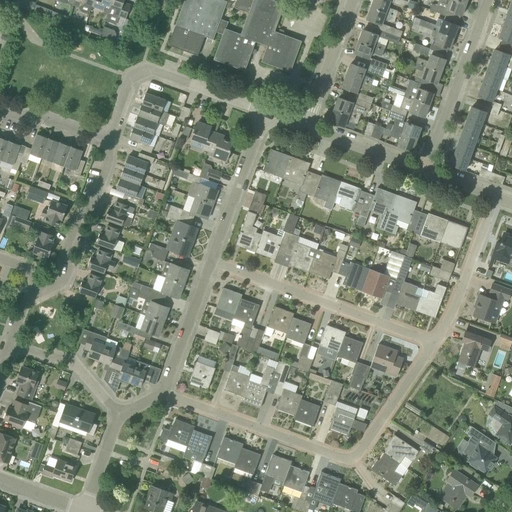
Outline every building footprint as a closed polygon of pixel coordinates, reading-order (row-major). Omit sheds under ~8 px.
[(110,7),(113,0),(94,0),(92,7),(103,11),(105,5),(110,7)] [(124,0),(113,0),(110,7),(107,16),(109,17),(115,15),(126,19),(131,5),(124,3),(124,0)] [(226,0),(182,0),(169,45),(199,54),(204,36),(213,39),(215,33),(221,32),(221,34),(213,60),(246,70),(255,41),(266,45),(261,63),(291,72),(301,39),(275,31),(281,10),(281,1),(275,0),(236,0),(234,9),(238,9),(247,12),(241,33),(226,29),(228,21),(221,19),(226,0)] [(385,0),(373,0),(371,8),(395,17),(398,12),(387,8),(390,1),(385,0)] [(407,9),(409,3),(401,0),(394,0),(393,4),(407,9)] [(466,4),(454,0),(438,0),(436,6),(431,4),(429,10),(449,17),(451,12),(462,16),(466,4)] [(44,15),(50,18),(53,11),(46,8),(44,15)] [(393,22),(395,17),(371,8),(366,20),(381,25),(383,18),(393,22)] [(511,16),(507,15),(503,27),(511,30),(511,16)] [(421,20),(419,25),(453,38),(458,26),(447,22),(443,21),(441,27),(421,20)] [(434,45),(449,50),(453,38),(419,25),(417,31),(437,38),(434,45)] [(387,26),(385,32),(400,38),(402,32),(387,26)] [(105,27),(101,36),(115,41),(117,35),(115,31),(105,27)] [(511,30),(503,27),(499,39),(511,43),(511,30)] [(363,30),(359,42),(383,51),(385,46),(375,42),(377,35),(372,33),(363,30)] [(400,38),(385,32),(383,39),(397,44),(400,38)] [(8,42),(10,36),(4,34),(1,40),(8,42)] [(383,51),(359,42),(354,54),(369,59),(371,52),(381,56),(383,51)] [(427,56),(429,49),(415,44),(412,50),(427,56)] [(511,53),(511,55),(495,49),(490,61),(505,66),(504,67),(511,69),(511,67),(511,53)] [(417,58),(415,62),(441,72),(445,60),(431,55),(428,62),(417,58)] [(370,65),(385,70),(387,65),(372,59),(370,65)] [(490,61),(486,73),(500,78),(504,67),(505,66),(490,61)] [(416,76),(414,81),(429,86),(430,82),(437,84),(441,72),(415,62),(413,68),(425,72),(422,78),(416,76)] [(351,64),(346,76),(371,85),(373,80),(363,76),(365,69),(351,64)] [(385,70),(370,65),(367,72),(382,77),(385,70)] [(486,73),(482,85),(496,90),(500,78),(486,73)] [(371,85),(346,76),(342,88),(356,93),(359,87),(369,90),(371,85)] [(407,87),(404,97),(429,106),(433,94),(427,92),(429,86),(414,81),(410,80),(407,87)] [(492,102),(496,90),(482,85),(478,97),(492,102)] [(161,112),(165,100),(146,93),(142,104),(161,112)] [(359,93),(357,99),(371,104),(373,98),(359,93)] [(338,98),(334,110),(359,119),(361,113),(355,112),(358,106),(369,110),(371,104),(357,99),(350,96),(349,102),(338,98)] [(381,108),(390,111),(405,117),(407,111),(424,118),(429,106),(404,97),(400,108),(383,102),(381,108)] [(502,105),(494,102),(492,108),(500,111),(502,105)] [(161,112),(142,104),(137,116),(157,123),(161,112)] [(179,118),(186,121),(191,109),(183,107),(179,118)] [(472,107),(467,119),(481,124),(486,112),(472,107)] [(497,117),(500,111),(492,108),(490,114),(497,117)] [(359,119),(334,110),(330,122),(344,127),(347,120),(357,124),(359,119)] [(395,120),(391,130),(417,139),(421,128),(406,122),(406,123),(403,122),(405,117),(390,111),(388,117),(395,120)] [(157,123),(137,116),(133,127),(153,134),(157,123)] [(467,119),(463,130),(477,135),(481,124),(467,119)] [(202,124),(197,122),(191,140),(204,145),(203,149),(208,150),(215,133),(210,131),(211,127),(202,124)] [(364,134),(371,137),(375,125),(368,122),(364,134)] [(384,128),(375,125),(371,137),(380,140),(384,128)] [(180,138),(187,141),(192,129),(185,126),(180,138)] [(138,142),(136,148),(151,153),(153,147),(149,146),(153,134),(133,127),(129,139),(138,142)] [(417,139),(391,130),(390,135),(400,139),(398,146),(412,152),(417,139)] [(463,130),(459,142),(473,147),(477,135),(463,130)] [(221,135),(215,133),(208,150),(207,155),(226,161),(233,144),(219,139),(221,135)] [(26,147),(22,156),(20,162),(26,164),(30,154),(41,158),(48,138),(37,134),(31,150),(26,147)] [(0,160),(1,161),(9,141),(0,137),(0,160)] [(60,143),(48,138),(41,158),(52,162),(60,143)] [(9,141),(1,161),(13,165),(11,169),(17,171),(20,162),(22,156),(17,154),(20,145),(9,141)] [(459,142),(455,154),(469,159),(473,147),(459,142)] [(60,143),(52,162),(64,167),(71,147),(60,143)] [(83,151),(71,147),(64,167),(75,171),(74,175),(80,177),(85,162),(79,160),(83,151)] [(262,171),(282,178),(290,156),(290,157),(275,151),(274,152),(271,151),(271,149),(270,149),(262,171)] [(128,156),(124,167),(144,174),(148,163),(152,164),(154,158),(139,153),(137,159),(128,156)] [(469,159),(455,154),(450,166),(465,171),(469,159)] [(306,193),(307,194),(314,174),(307,171),(310,163),(309,163),(309,164),(305,163),(305,162),(290,157),(291,156),(290,156),(282,178),(301,185),(296,199),(303,202),(306,193)] [(124,167),(120,178),(140,186),(144,174),(124,167)] [(219,180),(222,174),(209,169),(207,176),(219,180)] [(479,176),(484,178),(487,171),(481,169),(479,176)] [(490,180),(493,173),(487,171),(484,178),(490,180)] [(490,180),(496,182),(499,175),(493,173),(490,180)] [(189,174),(186,179),(198,184),(201,178),(189,174)] [(321,176),(314,174),(307,194),(314,196),(314,197),(328,202),(330,194),(336,196),(341,182),(326,177),(325,177),(322,176),(322,175),(322,174),(321,176)] [(502,184),(504,178),(505,177),(499,175),(496,182),(502,184)] [(136,197),(140,186),(120,178),(116,190),(125,193),(123,199),(138,204),(140,198),(136,197)] [(342,182),(341,182),(336,196),(342,198),(339,206),(353,211),(356,203),(363,206),(367,193),(361,191),(361,189),(360,190),(356,189),(357,188),(341,182),(342,182)] [(200,184),(195,198),(213,205),(213,204),(212,204),(214,199),(215,199),(218,190),(200,184)] [(27,197),(45,204),(49,194),(30,187),(27,197)] [(376,228),(384,231),(397,195),(396,195),(381,190),(381,191),(377,189),(378,188),(377,188),(374,196),(367,193),(363,206),(356,225),(363,227),(369,210),(381,214),(376,228)] [(266,195),(256,191),(255,191),(252,200),(263,204),(266,195)] [(397,195),(384,231),(395,235),(398,227),(395,226),(397,220),(408,224),(406,230),(413,233),(421,213),(414,210),(417,202),(416,202),(416,203),(412,202),(412,201),(397,196),(397,195)] [(190,213),(195,214),(207,219),(211,210),(210,210),(212,205),(213,205),(195,198),(190,213)] [(44,222),(58,227),(61,221),(62,221),(67,206),(51,200),(47,211),(43,209),(41,216),(45,217),(44,222)] [(252,200),(249,209),(260,213),(263,204),(252,200)] [(109,209),(105,219),(129,228),(134,215),(132,214),(134,208),(129,206),(116,201),(113,210),(109,209)] [(168,211),(180,215),(182,210),(170,206),(168,211)] [(168,211),(166,217),(178,222),(180,215),(168,211)] [(256,214),(248,211),(235,245),(236,246),(236,244),(240,245),(240,246),(255,252),(255,253),(261,235),(256,233),(257,228),(252,226),(256,214)] [(437,232),(443,234),(448,221),(448,220),(448,221),(433,216),(432,216),(428,215),(429,214),(428,213),(428,215),(421,213),(413,233),(435,240),(437,232)] [(31,222),(17,217),(16,217),(14,224),(28,230),(31,222)] [(285,255),(292,235),(297,222),(287,218),(283,231),(284,231),(282,238),(263,231),(261,235),(255,253),(256,252),(271,258),(271,257),(275,258),(274,259),(275,260),(278,252),(285,255)] [(449,236),(446,244),(446,245),(460,250),(468,228),(467,228),(467,229),(463,228),(463,227),(448,221),(443,234),(449,236)] [(198,228),(191,226),(180,222),(175,236),(191,243),(192,243),(193,242),(192,241),(194,237),(198,228)] [(100,233),(96,243),(121,252),(124,243),(116,240),(117,239),(120,230),(108,225),(104,234),(100,233)] [(38,238),(32,253),(48,259),(54,244),(52,243),(54,236),(40,231),(38,238)] [(511,258),(511,236),(504,234),(498,250),(495,249),(492,257),(507,262),(509,257),(511,258)] [(289,265),(309,272),(314,258),(308,256),(311,248),(298,243),(300,237),(292,235),(285,255),(292,257),(289,265)] [(191,243),(175,236),(170,250),(187,257),(190,248),(191,243)] [(358,247),(361,241),(352,237),(350,244),(358,247)] [(409,243),(404,256),(412,259),(417,246),(409,243)] [(166,255),(168,250),(156,245),(154,251),(166,255)] [(91,257),(87,267),(104,274),(106,268),(112,270),(115,263),(109,260),(111,254),(112,255),(99,249),(95,258),(91,257)] [(338,250),(335,257),(323,252),(320,260),(314,258),(309,272),(328,279),(331,272),(338,274),(342,262),(346,253),(338,250)] [(166,255),(154,251),(151,257),(164,262),(166,255)] [(399,273),(404,256),(392,252),(386,269),(391,271),(399,273)] [(404,256),(399,273),(391,293),(398,296),(395,304),(396,304),(396,302),(400,304),(400,305),(415,310),(421,296),(415,294),(418,287),(404,282),(412,259),(404,256)] [(135,258),(132,266),(138,268),(141,261),(135,258)] [(443,260),(440,269),(451,273),(455,264),(443,260)] [(166,278),(184,285),(184,284),(183,283),(185,279),(186,279),(189,270),(171,264),(166,262),(161,276),(166,278)] [(362,291),(369,273),(370,270),(350,262),(349,265),(342,262),(338,274),(345,276),(342,284),(362,291)] [(421,262),(419,269),(429,272),(431,266),(421,262)] [(429,275),(448,282),(451,273),(440,269),(432,266),(429,275)] [(391,293),(399,273),(391,271),(389,276),(376,271),(375,275),(369,273),(362,291),(382,299),(384,291),(391,293)] [(102,278),(90,273),(87,282),(82,281),(78,291),(95,298),(99,287),(102,278)] [(184,285),(166,278),(163,287),(161,292),(178,299),(182,290),(181,289),(183,285),(184,285)] [(426,298),(421,296),(415,310),(415,311),(435,318),(446,287),(437,284),(434,293),(429,291),(426,298)] [(508,300),(511,291),(492,284),(489,293),(493,295),(492,299),(479,294),(476,302),(478,303),(473,315),(492,322),(498,305),(502,306),(504,299),(508,300)] [(142,285),(140,291),(152,295),(154,289),(142,285)] [(102,299),(105,290),(99,288),(96,296),(102,299)] [(152,295),(140,291),(132,288),(128,297),(137,301),(138,298),(149,302),(152,295)] [(233,320),(233,319),(241,298),(242,295),(223,288),(214,314),(233,320)] [(259,305),(241,298),(233,319),(244,322),(236,345),(245,348),(245,349),(251,351),(255,340),(249,337),(252,330),(251,329),(259,305)] [(146,316),(163,322),(164,321),(163,321),(165,316),(165,317),(169,308),(151,302),(146,316)] [(124,308),(115,304),(110,316),(120,319),(124,308)] [(271,337),(274,329),(286,334),(293,317),(294,313),(275,306),(268,326),(267,326),(263,334),(271,337)] [(163,323),(163,322),(146,316),(141,330),(158,336),(161,327),(163,323)] [(311,324),(293,317),(286,334),(285,338),(304,344),(311,324)] [(116,328),(128,332),(137,335),(139,329),(118,322),(116,328)] [(339,353),(344,336),(346,332),(327,325),(319,345),(339,353)] [(208,329),(206,335),(218,339),(220,333),(208,329)] [(491,341),(466,331),(462,342),(466,343),(464,349),(463,348),(458,362),(473,368),(480,349),(487,351),(491,341)] [(89,351),(87,356),(99,361),(105,345),(107,337),(96,333),(94,337),(89,335),(84,349),(89,351)] [(228,333),(225,341),(232,344),(235,336),(228,333)] [(511,341),(511,337),(501,334),(498,342),(501,343),(500,348),(509,351),(510,347),(511,341)] [(216,345),(218,339),(206,335),(204,340),(216,345)] [(339,353),(337,356),(355,363),(363,343),(344,336),(339,353)] [(143,347),(156,352),(159,343),(146,338),(143,347)] [(255,340),(251,351),(256,353),(260,342),(255,340)] [(231,347),(225,342),(218,349),(224,354),(231,347)] [(239,346),(233,344),(228,356),(234,358),(239,346)] [(397,351),(378,344),(370,367),(397,376),(403,358),(396,356),(397,351)] [(108,368),(114,370),(122,349),(116,346),(115,349),(105,345),(99,361),(110,365),(108,368)] [(122,349),(114,370),(120,372),(118,378),(122,379),(121,382),(128,384),(129,382),(130,382),(135,367),(135,366),(123,362),(125,359),(127,360),(130,351),(122,349)] [(301,356),(296,368),(302,370),(307,358),(301,356)] [(313,360),(307,358),(302,370),(308,372),(313,360)] [(148,383),(153,369),(148,367),(149,365),(137,360),(135,366),(135,367),(130,382),(141,386),(143,381),(148,383)] [(215,368),(196,361),(189,382),(208,389),(215,368)] [(274,373),(280,375),(284,363),(278,361),(274,373)] [(282,387),(284,383),(290,365),(284,363),(280,375),(273,394),(281,396),(276,409),(295,416),(301,399),(303,395),(283,389),(284,387),(282,387)] [(243,397),(248,380),(250,376),(237,372),(238,367),(233,365),(224,390),(243,397)] [(248,380),(243,397),(241,401),(260,408),(267,387),(274,369),(266,366),(260,382),(262,382),(261,385),(248,380)] [(21,383),(16,395),(31,400),(38,381),(36,380),(38,373),(22,367),(16,382),(21,383)] [(354,389),(358,377),(352,375),(348,387),(354,389)] [(494,397),(500,377),(492,375),(486,395),(494,397)] [(360,391),(364,379),(358,377),(354,389),(360,391)] [(323,402),(329,404),(337,382),(331,380),(323,402)] [(59,389),(64,391),(67,383),(61,381),(59,389)] [(337,382),(329,404),(335,406),(343,384),(337,382)] [(320,405),(301,399),(295,416),(294,420),(313,426),(320,405)] [(9,407),(4,420),(14,424),(13,426),(21,429),(25,419),(36,420),(41,407),(42,406),(29,402),(30,403),(29,405),(14,400),(12,408),(9,407)] [(489,414),(494,418),(493,419),(492,421),(492,423),(492,425),(492,427),(493,428),(494,430),(495,431),(497,432),(495,435),(499,437),(498,439),(505,443),(506,442),(510,444),(511,441),(511,417),(510,416),(511,412),(511,407),(498,401),(495,406),(494,406),(489,414)] [(60,421),(74,427),(80,409),(79,410),(75,408),(75,407),(66,404),(60,421)] [(336,408),(329,428),(348,435),(355,415),(336,408)] [(360,408),(357,416),(365,419),(368,411),(360,408)] [(81,410),(80,409),(74,427),(87,431),(86,433),(93,436),(97,425),(92,423),(95,415),(85,412),(81,410)] [(175,419),(171,431),(163,428),(159,440),(167,443),(168,440),(187,446),(193,430),(195,426),(175,419)] [(54,439),(58,427),(52,425),(48,437),(54,439)] [(484,435),(471,426),(466,434),(471,437),(467,442),(468,443),(462,453),(467,456),(466,456),(470,459),(469,461),(471,462),(470,464),(477,469),(478,467),(486,473),(488,469),(490,470),(495,463),(493,461),(496,458),(489,453),(492,450),(479,441),(484,435)] [(212,437),(193,430),(187,446),(183,457),(197,462),(197,463),(201,465),(197,475),(203,477),(208,465),(202,463),(204,457),(205,457),(212,437)] [(16,439),(0,433),(0,460),(8,463),(11,455),(10,454),(16,439)] [(392,443),(385,454),(399,464),(404,456),(412,461),(418,451),(394,435),(389,442),(392,443)] [(235,464),(242,448),(243,444),(224,437),(217,457),(235,464)] [(68,445),(80,449),(82,442),(70,438),(68,445)] [(433,448),(423,441),(419,448),(429,454),(433,448)] [(38,458),(42,444),(35,442),(30,456),(38,458)] [(77,455),(80,449),(68,445),(65,451),(77,455)] [(234,468),(235,468),(253,474),(261,454),(242,448),(235,464),(234,468)] [(394,471),(399,464),(385,454),(378,464),(375,462),(370,469),(395,486),(401,476),(394,471)] [(160,461),(172,465),(174,459),(162,455),(160,461)] [(292,462),(273,455),(265,474),(262,485),(260,491),(265,492),(267,486),(271,487),(274,477),(284,481),(290,465),(292,462)] [(58,460),(55,468),(46,464),(43,472),(42,474),(52,478),(53,475),(70,481),(76,466),(58,460)] [(215,468),(208,465),(203,477),(211,480),(215,468)] [(309,472),(290,465),(284,481),(283,485),(302,492),(299,499),(295,497),(290,508),(300,511),(305,501),(309,488),(304,486),(309,472)] [(463,465),(459,470),(476,482),(480,477),(463,465)] [(447,481),(452,484),(444,496),(451,501),(450,503),(457,508),(464,498),(462,497),(465,493),(470,496),(477,485),(454,470),(447,481)] [(321,472),(315,490),(314,492),(332,499),(339,483),(340,479),(321,472)] [(193,480),(189,474),(181,479),(186,486),(193,480)] [(211,481),(204,478),(200,486),(208,489),(211,481)] [(252,495),(256,483),(250,481),(246,493),(252,495)] [(256,483),(252,495),(258,497),(260,491),(262,485),(256,483)] [(358,490),(339,483),(332,499),(331,503),(350,510),(354,511),(359,511),(365,496),(364,497),(356,494),(358,490)] [(145,508),(156,511),(161,511),(166,499),(170,500),(172,493),(151,486),(148,495),(150,495),(145,508)] [(390,503),(400,510),(405,504),(394,496),(390,503)] [(224,511),(196,501),(192,511),(224,511)] [(305,501),(300,511),(307,511),(308,509),(310,503),(305,501)] [(398,511),(400,510),(390,503),(385,509),(388,511),(398,511)]
